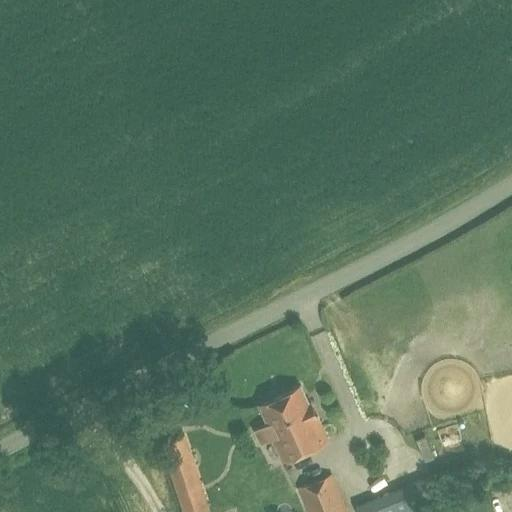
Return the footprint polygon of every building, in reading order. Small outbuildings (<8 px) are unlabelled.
[(309,403),(300,385),(259,404),(267,422),(254,429),(261,444),(272,438),(283,460),(328,439),(317,415),(318,415),(311,402),(309,403)] [(464,430),(447,431),(448,442),(465,441),(464,430)] [(187,511),(188,511),(209,505),(184,434),(162,442),(187,511)] [(310,511),(345,511),(345,510),(331,475),(300,487),(310,511)] [(358,511),(404,511),(433,501),(424,477),(356,505),(358,511)]
